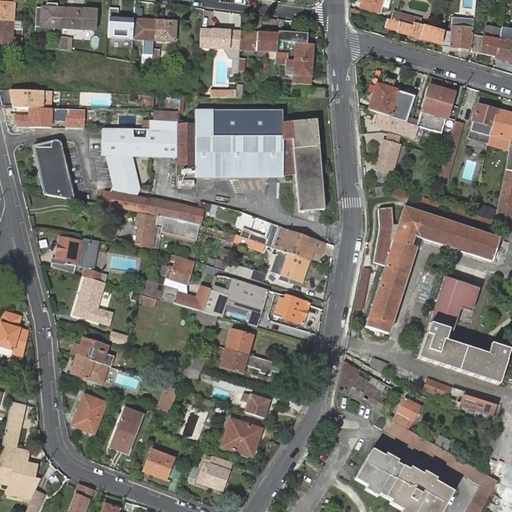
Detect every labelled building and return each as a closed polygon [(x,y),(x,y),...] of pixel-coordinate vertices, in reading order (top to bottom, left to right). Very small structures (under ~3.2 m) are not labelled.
[(362,0),(362,3),(361,9),(379,13),(381,8),(389,10),(391,0),(362,0)] [(0,2),(0,20),(13,21),(15,3),(0,2)] [(62,28),(63,8),(56,8),(57,4),(51,3),(47,3),(46,7),(42,7),(37,7),(35,34),(40,34),(53,35),(54,27),(62,28)] [(133,20),(133,18),(119,18),(119,8),(109,7),(108,38),(132,39),(133,20)] [(96,10),(63,8),(62,28),(95,30),(96,10)] [(394,13),(392,20),(413,26),(414,23),(419,24),(420,20),(394,13)] [(391,20),(388,19),(385,27),(398,30),(397,31),(420,38),(442,44),(444,31),(424,26),(419,24),(414,23),(413,26),(392,20),(391,20)] [(13,21),(0,20),(0,37),(12,39),(13,21)] [(153,41),(155,21),(133,20),(132,39),(153,41)] [(176,22),(155,21),(153,41),(175,42),(176,22)] [(444,31),(442,44),(441,47),(471,50),(473,23),(451,21),(450,32),(444,31)] [(201,29),(200,47),(217,48),(221,49),(239,50),(240,32),(222,31),(218,30),(201,29)] [(308,33),(279,31),(279,41),(296,42),(296,43),(307,44),(308,33)] [(258,33),(240,32),(239,50),(257,51),(276,52),(278,34),(258,33)] [(483,37),(473,35),(471,53),(479,54),(495,58),(499,41),(499,40),(500,35),(484,32),(483,37)] [(499,41),(495,58),(495,60),(511,63),(511,42),(499,40),(499,41)] [(294,60),(312,62),(313,46),(296,45),(294,60)] [(171,51),(159,51),(158,62),(170,63),(171,51)] [(311,77),(312,62),(294,60),(287,60),(276,59),(276,64),(286,65),(285,75),(293,76),(293,83),(310,85),(311,77)] [(376,85),(367,111),(376,113),(389,117),(397,91),(376,85)] [(418,123),(417,126),(432,130),(439,133),(441,133),(445,118),(453,94),(429,86),(421,111),(418,123)] [(32,91),(9,91),(13,108),(42,109),(50,109),(51,92),(32,91)] [(414,96),(397,91),(389,117),(405,122),(406,119),(414,96)] [(143,106),(151,107),(152,97),(144,95),(143,106)] [(489,137),(489,136),(492,128),(496,112),(477,106),(472,122),(469,132),(489,137)] [(36,121),(42,121),(42,109),(15,108),(14,125),(27,125),(27,121),(27,117),(36,118),(36,121)] [(154,110),(153,121),(160,121),(177,122),(178,112),(161,111),(154,110)] [(195,159),(195,179),(283,179),(283,176),(283,167),(294,167),(295,176),(299,214),(325,212),(319,147),(316,120),(290,123),(283,123),(283,110),(195,110),(195,134),(190,134),(189,159),(195,159)] [(511,134),(511,116),(496,112),(492,128),(489,136),(511,142),(511,134)] [(405,122),(389,117),(376,113),(373,125),(414,138),(415,134),(429,139),(432,130),(417,126),(409,124),(405,122)] [(143,129),(102,129),(102,136),(101,156),(108,156),(132,157),(153,157),(176,158),(177,122),(160,121),(153,121),(149,121),(149,129),(143,129)] [(450,136),(432,201),(444,205),(445,200),(450,181),(447,181),(457,139),(461,126),(454,123),(450,136)] [(432,130),(429,139),(436,141),(439,133),(432,130)] [(374,181),(390,187),(393,176),(391,176),(399,145),(397,145),(399,138),(388,134),(384,147),(381,147),(374,171),(376,171),(374,181)] [(509,150),(496,216),(495,221),(511,228),(511,225),(511,134),(511,142),(509,150)] [(490,138),(489,145),(509,150),(511,142),(489,136),(489,137),(490,138)] [(33,146),(44,195),(74,200),(61,146),(61,144),(60,142),(59,141),(57,140),(55,140),(53,140),(52,141),(50,142),(49,144),(49,146),(33,146)] [(112,192),(135,196),(139,190),(132,157),(108,156),(114,187),(112,192)] [(283,167),(283,176),(295,176),(294,167),(283,167)] [(375,188),(376,197),(386,196),(385,187),(375,188)] [(391,187),(388,195),(491,230),(494,221),(478,216),(475,215),(459,210),(444,205),(432,201),(391,187)] [(112,192),(109,207),(158,216),(177,220),(199,225),(202,213),(203,210),(202,210),(200,210),(150,200),(112,192)] [(445,200),(444,205),(459,210),(460,205),(445,200)] [(203,203),(202,202),(200,210),(202,210),(203,210),(202,213),(214,216),(217,206),(203,203)] [(403,208),(365,327),(388,334),(416,248),(410,246),(414,236),(491,262),(498,239),(403,208)] [(177,220),(158,216),(157,218),(141,215),(136,245),(152,248),(156,224),(163,225),(162,231),(195,239),(199,225),(177,220)] [(253,217),(248,232),(263,237),(268,222),(253,217)] [(243,230),(241,237),(248,240),(264,245),(279,250),(309,261),(313,252),(310,251),(314,239),(271,224),(266,238),(263,237),(243,230)] [(236,235),(229,233),(227,241),(233,243),(233,242),(236,235)] [(236,235),(233,242),(246,246),(262,252),(264,245),(248,240),(241,237),(236,235)] [(60,238),(56,259),(79,264),(79,265),(86,268),(85,269),(83,277),(85,278),(104,283),(107,276),(93,272),(97,245),(60,238)] [(310,251),(313,252),(321,255),(325,243),(314,239),(310,251)] [(220,258),(226,260),(229,251),(223,249),(220,258)] [(309,261),(279,250),(271,271),(281,275),(279,279),(287,282),(289,278),(299,282),(303,270),(306,271),(309,261)] [(187,284),(193,261),(172,255),(171,256),(170,260),(170,261),(175,263),(174,268),(169,266),(164,283),(177,287),(179,281),(187,284)] [(224,270),(226,262),(217,260),(215,266),(224,270)] [(265,275),(226,262),(224,270),(224,271),(262,283),(265,275)] [(363,310),(367,269),(358,268),(355,310),(363,310)] [(229,295),(222,318),(254,327),(262,330),(263,325),(256,322),(266,290),(224,277),(216,276),(213,286),(214,287),(213,289),(213,290),(229,295)] [(104,283),(85,278),(74,315),(108,325),(112,314),(96,310),(104,283)] [(461,305),(473,309),(479,289),(444,278),(429,324),(448,330),(448,331),(453,332),(460,309),(461,305)] [(154,287),(152,297),(159,299),(163,285),(158,284),(157,288),(154,287)] [(177,293),(174,304),(199,311),(204,313),(211,290),(211,289),(200,286),(197,299),(177,293)] [(213,290),(211,290),(204,313),(217,316),(222,318),(229,295),(213,290)] [(141,295),(139,303),(157,308),(159,301),(141,295)] [(280,295),(274,316),(303,325),(309,304),(280,295)] [(204,313),(199,311),(196,322),(214,327),(217,316),(204,313)] [(4,312),(1,324),(13,327),(16,316),(4,312)] [(11,353),(12,353),(21,356),(27,332),(19,329),(17,328),(13,327),(1,324),(0,325),(0,346),(12,350),(11,353)] [(448,330),(429,324),(426,335),(425,335),(417,359),(498,384),(507,361),(506,360),(509,350),(490,344),(487,354),(445,341),(448,331),(448,330)] [(231,331),(226,349),(248,355),(253,337),(231,331)] [(126,337),(113,333),(111,340),(124,345),(126,337)] [(75,347),(72,355),(77,357),(78,357),(92,361),(100,364),(101,364),(109,367),(110,367),(113,357),(104,354),(107,348),(89,342),(82,340),(79,349),(75,347)] [(0,352),(11,356),(12,353),(11,353),(12,350),(0,346),(0,352)] [(248,355),(226,349),(223,360),(221,367),(224,368),(242,374),(244,366),(260,370),(259,372),(271,376),(272,371),(278,373),(281,364),(248,355)] [(385,401),(395,382),(384,376),(370,368),(345,354),(338,390),(379,412),(385,401)] [(205,361),(187,355),(183,366),(184,366),(185,366),(201,371),(205,361)] [(78,357),(77,357),(75,361),(71,374),(86,379),(94,382),(100,364),(92,361),(78,357)] [(370,368),(384,376),(385,374),(389,365),(375,359),(372,364),(370,368)] [(100,364),(94,382),(103,385),(109,367),(101,364),(100,364)] [(200,371),(185,366),(182,375),(197,380),(200,371)] [(424,390),(449,398),(452,388),(427,380),(424,390)] [(177,389),(167,386),(161,402),(172,406),(178,390),(177,389)] [(446,405),(470,413),(478,397),(452,388),(446,405)] [(24,404),(25,405),(27,396),(14,393),(12,402),(24,404)] [(266,408),(268,401),(266,400),(250,396),(244,394),(242,401),(248,403),(245,412),(263,418),(266,408)] [(82,412),(76,427),(93,434),(105,404),(83,396),(78,411),(82,412)] [(214,403),(197,396),(194,404),(212,411),(214,403)] [(409,396),(407,399),(420,407),(422,403),(409,396)] [(420,407),(407,399),(405,398),(393,420),(408,429),(420,407)] [(389,404),(385,401),(379,412),(383,414),(389,404)] [(19,426),(24,404),(12,402),(7,424),(19,426)] [(161,402),(158,409),(169,413),(172,406),(161,402)] [(117,429),(111,445),(128,451),(142,416),(124,409),(118,425),(117,429)] [(72,425),(76,427),(82,412),(78,411),(72,425)] [(388,419),(380,414),(373,426),(381,431),(382,430),(388,419)] [(467,479),(474,468),(447,453),(447,452),(434,445),(411,432),(409,431),(388,419),(382,430),(467,479)] [(247,449),(253,451),(257,452),(259,443),(256,442),(258,439),(261,430),(230,420),(221,447),(246,455),(247,449)] [(10,492),(28,497),(33,478),(36,467),(26,465),(17,463),(19,454),(13,453),(10,452),(14,435),(17,436),(19,426),(7,424),(0,452),(0,453),(0,474),(5,476),(4,481),(12,484),(12,486),(10,492)] [(447,452),(450,441),(439,436),(434,445),(447,452)] [(128,451),(111,445),(110,447),(127,454),(128,451)] [(408,471),(396,464),(383,456),(371,450),(355,477),(368,484),(366,487),(368,488),(377,493),(390,501),(402,508),(401,511),(399,511),(441,511),(452,493),(434,482),(427,478),(421,475),(420,478),(408,471)] [(151,451),(143,471),(165,480),(173,459),(151,451)] [(28,456),(19,454),(17,463),(26,465),(28,456)] [(383,456),(396,464),(397,461),(385,454),(383,456)] [(205,460),(197,482),(222,491),(231,463),(212,457),(210,462),(205,460)] [(409,468),(408,471),(420,478),(421,475),(409,468)] [(467,479),(480,486),(491,493),(491,492),(497,481),(488,476),(474,468),(467,479)] [(5,476),(0,474),(0,482),(12,486),(12,484),(4,481),(5,476)] [(354,480),(366,487),(368,484),(355,477),(354,480)] [(32,498),(35,492),(41,480),(33,478),(28,497),(32,498)] [(78,485),(78,486),(67,511),(84,511),(93,491),(78,485)] [(480,511),(491,493),(480,486),(466,511),(480,511)] [(375,496),(377,493),(368,488),(366,487),(364,490),(366,491),(375,496)] [(32,498),(25,511),(36,511),(44,496),(35,492),(32,498)] [(388,504),(401,511),(402,508),(390,501),(388,504)]
